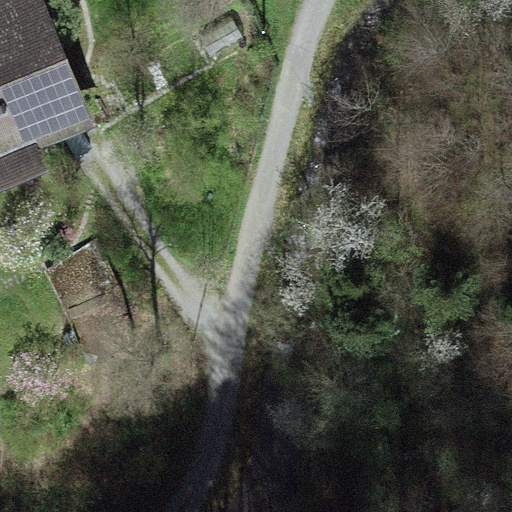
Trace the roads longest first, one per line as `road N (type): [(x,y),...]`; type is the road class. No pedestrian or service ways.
road 1 (unclassified): [(327,0),(303,44),(218,431),(188,511)]
road 2 (track): [(91,158),(171,284),(232,351)]
